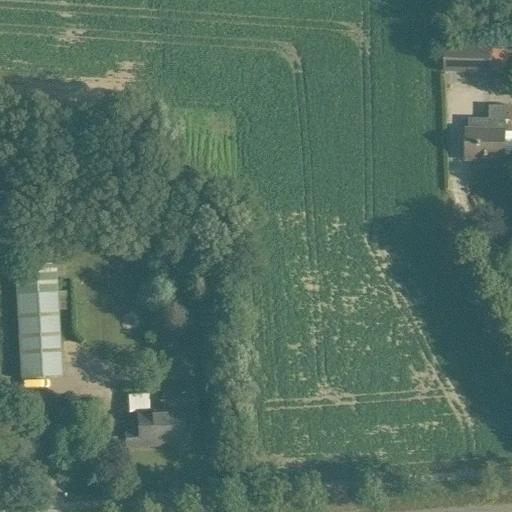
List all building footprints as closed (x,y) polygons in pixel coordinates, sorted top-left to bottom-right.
[(445,48),(444,72),(491,73),(492,49),(445,48)] [(488,105),(488,119),(468,119),(468,159),(504,160),(504,132),(511,132),(511,112),(511,105),(488,105)] [(110,173),(95,172),(92,208),(108,209),(110,173)] [(238,218),(238,228),(255,227),(254,217),(238,218)] [(14,266),(15,295),(20,379),(61,377),(58,311),(68,310),(67,292),(57,293),(55,264),(14,266)] [(158,339),(163,355),(177,350),(172,334),(158,339)] [(137,413),(138,433),(124,433),(125,448),(139,447),(139,446),(182,444),(181,423),(196,423),(196,424),(197,424),(195,390),(162,392),(163,412),(162,411),(152,412),(151,412),(137,413)]
